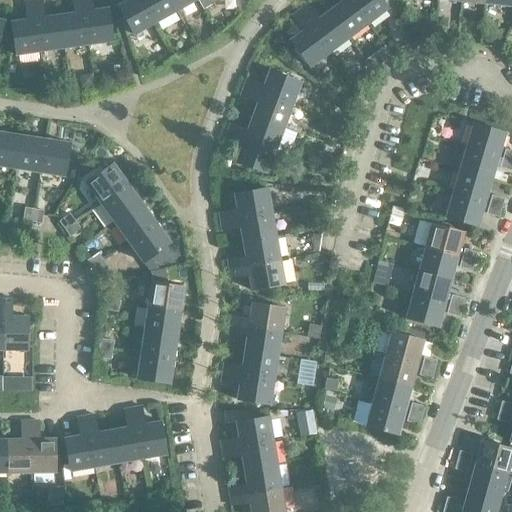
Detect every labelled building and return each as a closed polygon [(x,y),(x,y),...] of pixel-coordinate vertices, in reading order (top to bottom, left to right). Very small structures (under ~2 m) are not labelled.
[(38,51),(61,48),(56,15),(42,17),(39,0),(35,0),(30,1),(38,51)] [(61,48),(85,44),(78,0),(68,0),(71,13),(56,15),(61,48)] [(78,0),(85,44),(111,40),(106,8),(90,10),(88,0),(78,0)] [(133,34),(154,22),(141,0),(126,0),(117,6),(133,34)] [(141,0),(154,22),(175,10),(169,0),(141,0)] [(169,0),(175,10),(193,0),(169,0)] [(196,0),(202,10),(212,4),(213,0),(196,0)] [(338,0),(340,1),(329,10),(349,36),(368,22),(351,0),(338,0)] [(351,0),(368,22),(388,7),(382,0),(351,0)] [(15,55),(38,51),(30,1),(21,2),(24,20),(10,22),(15,55)] [(318,19),(307,5),(300,11),(330,51),(349,36),(329,10),(318,19)] [(310,67),(330,51),(300,11),(292,17),(302,30),(290,40),(310,67)] [(384,46),(376,52),(384,61),(391,55),(384,46)] [(247,79),(244,87),(292,105),(300,81),(269,70),(263,84),(247,79)] [(85,74),(80,82),(81,88),(93,86),(93,85),(91,73),(85,74)] [(257,102),(252,115),(283,127),(292,105),(244,87),(241,96),(257,102)] [(247,129),(231,123),(227,132),(275,149),(283,127),(252,115),(247,129)] [(472,122),(464,146),(498,156),(505,132),(472,122)] [(0,166),(16,169),(21,136),(0,132),(0,166)] [(266,173),(275,149),(227,132),(224,141),(241,147),(235,162),(266,173)] [(40,172),(45,140),(21,136),(16,169),(40,172)] [(69,144),(45,140),(40,172),(64,176),(69,145),(69,144)] [(464,146),(458,170),(491,180),(498,156),(464,146)] [(502,158),(511,160),(511,151),(504,149),(502,158)] [(339,160),(327,156),(323,168),(335,173),(339,160)] [(511,160),(502,158),(499,167),(511,170),(511,160)] [(127,184),(113,164),(86,183),(100,203),(127,184)] [(491,180),(458,170),(450,194),(484,204),(491,180)] [(100,203),(114,223),(141,204),(127,184),(100,203)] [(219,213),(220,222),(271,213),(267,190),(233,195),(236,210),(219,213)] [(484,204),(450,194),(443,217),(477,227),(484,204)] [(501,208),(504,199),(491,195),(488,204),(501,208)] [(128,243),(155,224),(141,204),(114,223),(128,243)] [(501,208),(488,204),(486,213),(498,217),(501,208)] [(24,208),(22,221),(31,223),(33,209),(24,208)] [(43,211),(33,209),(31,223),(41,224),(42,214),(43,211)] [(241,241),(275,235),(271,213),(220,222),(222,230),(239,227),(241,241)] [(58,223),(64,230),(75,222),(69,215),(58,223)] [(464,232),(430,223),(418,220),(412,243),(424,246),(423,247),(457,256),(464,232)] [(69,237),(80,230),(75,222),(64,230),(69,237)] [(155,224),(128,243),(142,263),(169,244),(155,224)] [(227,258),(228,268),(279,259),(275,235),(241,241),(244,255),(227,258)] [(457,256),(423,247),(417,271),(451,280),(457,256)] [(463,248),(461,258),(474,261),(476,252),(463,248)] [(97,253),(86,261),(92,269),(103,261),(97,253)] [(474,261),(461,258),(458,267),(471,271),(474,261)] [(250,290),(284,284),(279,259),(228,268),(230,278),(247,275),(250,290)] [(103,261),(92,269),(97,277),(108,269),(103,261)] [(451,280),(417,271),(411,295),(444,304),(451,280)] [(372,282),(382,285),(384,277),(374,275),(372,282)] [(183,288),(150,283),(147,307),(179,312),(183,288)] [(107,292),(106,301),(119,304),(120,294),(107,292)] [(444,304),(411,295),(404,319),(438,328),(444,304)] [(451,295),(448,304),(461,307),(464,298),(451,295)] [(13,300),(3,300),(3,351),(27,351),(27,317),(13,317),(13,300)] [(106,301),(104,311),(117,313),(119,304),(106,301)] [(230,315),(229,324),(279,331),(283,307),(249,302),(247,318),(230,315)] [(461,307),(448,304),(446,313),(459,317),(461,307)] [(176,336),(179,312),(147,307),(143,331),(176,336)] [(354,321),(358,319),(359,314),(357,310),(355,309),(353,308),(352,308),(348,311),(347,315),(349,320),(354,321)] [(279,331),(229,324),(228,334),(245,336),(243,350),(276,355),(279,331)] [(176,336),(143,331),(139,355),(172,360),(176,336)] [(390,331),(383,355),(417,364),(424,340),(390,331)] [(100,339),(98,349),(111,351),(113,341),(100,339)] [(111,351),(98,349),(97,358),(110,360),(111,351)] [(273,379),(276,355),(243,350),(241,365),(223,362),(222,372),(273,379)] [(169,384),(172,360),(139,355),(136,379),(169,384)] [(417,364),(383,355),(377,379),(410,387),(417,364)] [(423,356),(421,366),(434,369),(436,360),(423,356)] [(434,369),(421,366),(418,375),(431,379),(434,369)] [(273,379),(222,372),(221,382),(238,384),(236,399),(269,404),(273,379)] [(16,377),(1,377),(2,391),(16,391),(16,377)] [(410,387),(377,379),(370,403),(404,411),(410,387)] [(321,408),(324,408),(333,411),(336,398),(324,396),(321,408)] [(498,410),(511,414),(511,410),(511,403),(501,401),(498,410)] [(404,411),(370,403),(364,426),(397,435),(404,411)] [(421,416),(424,406),(411,403),(408,412),(421,416)] [(145,424),(142,407),(132,408),(141,459),(166,454),(160,421),(145,424)] [(123,411),(126,427),(112,430),(118,463),(141,459),(132,408),(123,410),(123,411)] [(299,437),(314,434),(316,434),(312,410),(311,410),(310,411),(310,410),(297,410),(298,412),(295,413),(299,437)] [(511,414),(498,410),(495,419),(509,423),(511,414)] [(421,416),(408,412),(406,422),(419,425),(421,416)] [(95,415),(85,417),(93,467),(118,463),(112,430),(98,432),(95,415)] [(220,440),(221,449),(272,441),(267,416),(235,422),(237,437),(220,440)] [(64,438),(69,464),(62,465),(64,480),(71,479),(70,471),(93,467),(85,417),(75,418),(78,436),(64,438)] [(7,473),(31,473),(30,422),(20,422),(21,440),(6,440),(7,473)] [(40,439),(40,422),(30,422),(31,473),(55,472),(55,439),(40,439)] [(507,473),(511,454),(511,448),(480,439),(473,463),(507,473)] [(243,470),(275,465),(272,441),(221,449),(223,459),(241,456),(243,470)] [(456,459),(469,463),(472,454),(459,450),(456,459)] [(469,463),(456,459),(454,469),(467,473),(469,463)] [(473,463),(467,487),(500,497),(507,473),(473,463)] [(279,488),(275,465),(243,470),(245,485),(228,487),(229,497),(279,488)] [(496,511),(500,497),(467,487),(460,511),(463,511),(496,511)] [(249,511),(281,511),(283,511),(279,488),(229,497),(231,506),(248,503),(249,511)] [(24,495),(11,495),(12,510),(25,510),(24,495)] [(446,496),(443,506),(456,509),(459,500),(446,496)]
